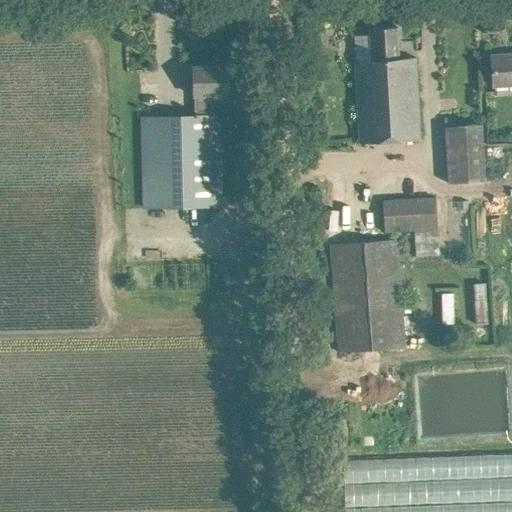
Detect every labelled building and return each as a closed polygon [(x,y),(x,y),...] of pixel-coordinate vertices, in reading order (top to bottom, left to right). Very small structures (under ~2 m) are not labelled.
[(371,60),(355,61),(359,143),(420,139),(415,57),(399,58),(397,27),(369,28),(371,60)] [(511,54),(491,55),(492,75),(493,86),(511,84),(511,54)] [(141,117),(142,137),(143,207),(221,205),(219,115),(211,115),(210,95),(227,95),(227,66),(193,66),(194,96),(195,116),(141,117)] [(450,126),(452,182),(490,181),(488,125),(450,126)] [(437,230),(436,198),(383,201),(384,233),(437,230)] [(338,353),(406,348),(403,311),(417,309),(412,241),(397,242),(397,240),(330,245),(338,353)] [(444,323),(458,323),(457,293),(443,293),(444,323)]
